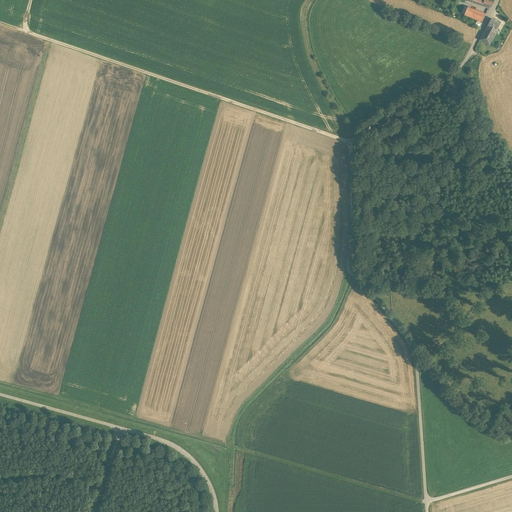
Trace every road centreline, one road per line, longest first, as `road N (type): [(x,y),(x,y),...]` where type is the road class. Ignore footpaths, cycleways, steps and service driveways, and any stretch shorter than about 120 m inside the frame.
road 1 (unclassified): [(426,511),(413,351),(347,266),(351,146),(461,66),(496,0)]
road 2 (track): [(0,382),(422,502),(511,476)]
road 3 (track): [(0,23),(353,143),(308,56),(305,0)]
road 4 (track): [(229,446),(237,413),(327,319),(348,269)]
